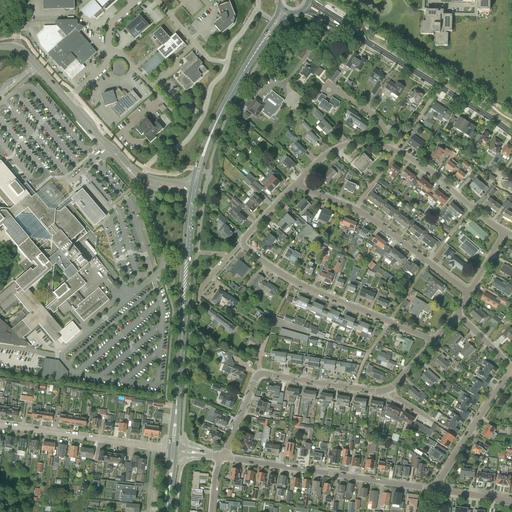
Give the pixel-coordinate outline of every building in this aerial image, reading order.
[(61,0),(62,0),(62,10),(75,9),(74,0),(42,0),(43,1),(61,0)] [(96,0),(98,1),(105,9),(106,10),(117,1),(116,0),(96,0)] [(422,0),(422,10),(427,10),(427,22),(423,22),(422,35),(434,35),(434,33),(436,33),(435,44),(448,45),(448,32),(451,32),(451,15),(463,16),(463,14),(446,13),(446,6),(438,6),(438,9),(427,8),(424,8),(424,0),(422,0)] [(475,14),(463,14),(463,16),(478,16),(478,10),(490,10),(489,0),(463,0),(464,2),(471,2),(471,6),(475,6),(475,10),(475,14)] [(98,1),(95,3),(93,1),(82,11),(87,17),(88,16),(90,19),(93,16),(96,19),(104,13),(102,11),(105,9),(98,1)] [(235,17),(236,16),(230,2),(218,7),(221,15),(220,19),(213,25),(222,34),(234,24),(233,24),(233,23),(234,23),(234,22),(234,21),(235,21),(235,20),(235,19),(235,18),(235,17),(234,17),(235,16),(235,17)] [(126,29),(135,39),(148,26),(140,17),(126,29)] [(42,45),(49,53),(76,32),(78,34),(79,32),(85,27),(78,24),(78,20),(57,21),(57,26),(45,26),(45,30),(38,36),(42,45)] [(155,35),(152,38),(155,41),(158,38),(163,43),(164,45),(158,51),(166,59),(167,58),(182,45),(183,44),(175,35),(170,40),(160,28),(154,34),(155,35)] [(76,32),(49,53),(71,78),(81,70),(78,68),(81,65),(82,66),(97,52),(79,32),(78,34),(76,32)] [(297,56),(301,59),(309,51),(304,47),(297,56)] [(180,70),(183,74),(177,80),(187,91),(193,86),(193,85),(194,84),(194,85),(201,78),(200,77),(201,76),(202,76),(208,71),(203,66),(202,66),(201,65),(202,64),(199,60),(198,59),(192,53),(185,59),(188,62),(180,69),(180,70)] [(357,56),(354,53),(346,67),(349,69),(352,64),(356,67),(355,69),(360,72),(366,61),(361,58),(361,60),(356,57),(357,56)] [(300,74),(307,79),(311,74),(314,76),(315,74),(320,68),(312,62),(309,64),(307,67),(306,66),(300,74)] [(370,77),(378,82),(371,92),(375,95),(379,87),(385,77),(382,75),(382,74),(375,69),(370,77)] [(389,82),(385,88),(391,92),(391,93),(398,97),(404,87),(397,83),(395,85),(389,82)] [(126,96),(119,89),(114,93),(113,91),(103,94),(103,95),(102,97),(106,107),(110,105),(120,117),(141,99),(133,90),(126,96)] [(264,110),(262,112),(270,119),(273,115),(274,116),(282,105),(281,105),(284,101),(272,91),(270,94),(270,93),(269,95),(268,94),(262,102),(263,102),(263,103),(256,98),(247,110),(256,117),(263,109),(264,110)] [(407,98),(410,99),(410,100),(413,103),(412,105),(415,107),(417,105),(418,104),(419,104),(420,103),(420,102),(420,101),(420,100),(423,96),(420,94),(420,93),(418,91),(417,92),(415,91),(413,93),(411,92),(407,98)] [(328,104),(323,100),(325,97),(322,94),(318,100),(321,103),(319,106),(319,107),(318,108),(322,110),(323,109),(328,113),(332,107),(335,109),(337,106),(337,107),(338,106),(337,106),(339,103),(332,98),(328,104)] [(245,106),(247,108),(253,101),(250,99),(245,106)] [(442,119),(446,121),(451,113),(439,106),(438,107),(434,105),(426,117),(427,118),(423,125),(421,123),(420,126),(429,132),(435,122),(430,119),(432,116),(440,121),(442,119)] [(352,123),(364,131),(369,124),(364,121),(352,113),(353,112),(349,109),(346,114),(350,116),(347,120),(348,120),(344,125),(349,128),(352,123)] [(325,117),(318,110),(314,114),(320,121),(325,117)] [(147,140),(151,143),(157,138),(155,136),(156,135),(156,136),(163,129),(157,122),(153,125),(147,118),(142,122),(144,124),(143,125),(142,124),(136,130),(142,136),(144,134),(146,136),(145,137),(147,140)] [(454,127),(462,131),(467,123),(459,118),(454,127)] [(318,126),(327,135),(332,129),(323,120),(318,126)] [(304,122),(301,125),(308,133),(311,129),(304,122)] [(467,123),(462,131),(472,138),(475,134),(472,132),(474,127),(467,123)] [(404,131),(399,127),(393,135),(398,139),(404,131)] [(479,135),(473,144),(479,147),(480,145),(483,141),(486,143),(487,142),(487,143),(489,142),(489,141),(489,140),(488,139),(491,136),(485,132),(482,137),(479,135)] [(298,140),(292,133),(289,136),(290,138),(289,139),(294,144),(296,142),(298,140)] [(318,141),(310,133),(305,138),(313,146),(313,145),(314,147),(317,143),(316,142),(318,141)] [(408,144),(418,151),(424,143),(413,136),(408,144)] [(502,143),(498,141),(499,140),(496,139),(495,142),(493,141),(488,149),(496,154),(500,148),(499,148),(502,143)] [(290,150),(295,155),(297,153),(301,157),(304,154),(303,153),(305,151),(296,142),(294,144),(295,145),(292,148),(290,150)] [(504,149),(500,155),(498,153),(493,162),(496,164),(499,158),(501,159),(503,155),(507,157),(511,148),(511,147),(510,146),(509,147),(507,145),(504,149)] [(437,147),(431,156),(438,162),(443,155),(446,158),(450,152),(445,149),(443,152),(437,147)] [(353,165),(361,174),(373,162),(364,154),(353,165)] [(296,166),(288,159),(283,164),(289,170),(292,167),(294,169),(296,166)] [(445,168),(451,173),(455,167),(452,165),(455,161),(452,159),(449,163),(445,168)] [(65,344),(80,331),(72,322),(62,330),(47,312),(50,309),(52,311),(55,308),(56,309),(75,293),(77,291),(86,284),(77,273),(88,264),(82,257),(84,255),(79,249),(77,251),(72,246),(87,233),(65,207),(72,201),(94,227),(105,217),(82,189),(70,199),(55,212),(54,212),(55,211),(47,210),(46,208),(35,196),(32,199),(29,195),(0,160),(0,196),(9,207),(0,206),(0,227),(2,226),(6,230),(4,232),(31,264),(33,262),(37,267),(32,271),(30,269),(0,294),(0,342),(26,346),(26,343),(30,346),(31,346),(22,339),(39,325),(54,343),(57,341),(60,338),(65,344)] [(267,163),(265,165),(271,172),(274,169),(267,163)] [(399,170),(396,168),(398,166),(394,163),(393,165),(391,164),(388,169),(393,173),(391,176),(394,178),(396,175),(399,170)] [(324,181),(327,184),(331,181),(330,180),(338,171),(338,172),(341,169),(336,164),(333,167),(324,176),(326,178),(324,181)] [(488,171),(493,174),(497,168),(491,165),(488,171)] [(459,171),(455,176),(461,181),(467,174),(464,172),(466,169),(462,166),(460,169),(461,170),(460,171),(459,171)] [(405,170),(401,175),(406,179),(410,174),(405,170)] [(271,172),(265,178),(275,188),(280,183),(272,177),(274,175),(271,172)] [(406,179),(404,181),(409,185),(415,177),(410,174),(406,179)] [(350,176),(347,175),(345,180),(348,181),(344,189),(353,193),(356,186),(350,183),(352,177),(350,176)] [(251,177),(248,180),(252,184),(256,187),(259,185),(251,177)] [(275,188),(265,178),(265,179),(265,178),(260,183),(271,193),(275,188)] [(378,181),(387,188),(389,185),(380,178),(378,181)] [(416,190),(420,193),(427,183),(421,179),(417,184),(415,187),(417,188),(416,190)] [(467,184),(474,191),(481,184),(477,179),(472,184),(470,182),(467,184)] [(424,196),(427,198),(430,194),(428,193),(432,188),(427,183),(420,193),(421,191),(425,194),(425,195),(424,196)] [(252,184),(250,187),(254,191),(253,191),(257,195),(260,192),(256,188),(256,187),(252,184)] [(481,184),(474,191),(481,198),(483,195),(481,193),(486,188),(481,184)] [(485,193),(488,195),(493,189),(495,187),(492,185),(485,193)] [(367,200),(372,204),(377,197),(376,196),(377,194),(377,192),(375,191),(377,189),(374,187),(368,194),(370,196),(367,200)] [(493,189),(488,195),(491,198),(496,192),(493,189)] [(432,200),(435,204),(442,195),(436,191),(432,196),(430,194),(427,198),(431,201),(432,200)] [(252,199),(250,200),(258,207),(262,202),(255,195),(255,196),(253,194),(250,197),(252,199)] [(442,195),(435,204),(436,204),(438,201),(441,203),(439,206),(442,208),(444,205),(448,200),(442,195)] [(231,200),(238,206),(240,203),(234,197),(231,200)] [(380,205),(381,206),(386,200),(383,198),(381,200),(377,197),(372,204),(377,208),(380,205)] [(485,204),(491,208),(495,203),(490,198),(485,204)] [(92,201),(101,210),(102,212),(104,210),(94,199),(92,201)] [(304,199),(296,208),(303,214),(300,217),(306,223),(309,220),(309,221),(311,218),(312,217),(306,211),(311,206),(304,199)] [(258,207),(250,200),(245,206),(253,212),(258,207)] [(381,210),(386,214),(391,208),(388,205),(389,203),(386,200),(381,206),(383,207),(381,210)] [(495,203),(491,208),(496,213),(501,208),(495,203)] [(438,216),(433,222),(434,222),(437,218),(439,219),(441,218),(442,220),(440,222),(441,223),(440,224),(441,225),(442,223),(457,208),(452,204),(448,208),(446,206),(438,216)] [(393,215),(395,216),(399,211),(395,208),(394,208),(393,209),(391,208),(386,214),(391,218),(393,215)] [(462,212),(457,208),(442,223),(443,224),(446,221),(448,223),(451,220),(450,220),(454,215),(457,218),(462,212)] [(331,213),(322,209),(320,216),(316,214),(313,219),(312,222),(317,224),(318,220),(327,224),(331,213)] [(235,210),(232,213),(237,217),(235,219),(241,225),(246,220),(240,214),(235,210)] [(394,221),(399,225),(406,216),(399,211),(395,216),(396,218),(394,221)] [(503,218),(509,221),(511,216),(511,214),(507,211),(503,218)] [(293,220),(287,215),(282,220),(286,224),(287,223),(290,227),(295,222),(296,221),(302,227),(305,223),(299,217),(297,219),(296,218),(293,220)] [(220,235),(221,234),(221,236),(224,236),(227,239),(228,238),(229,237),(230,238),(233,234),(228,230),(229,229),(225,225),(228,221),(222,216),(217,221),(223,227),(218,232),(220,235)] [(407,226),(408,227),(413,221),(410,218),(408,221),(404,218),(406,216),(399,225),(404,229),(407,226)] [(343,233),(345,234),(348,228),(351,221),(344,219),(344,221),(341,220),(339,225),(344,227),(343,229),(344,230),(343,233)] [(289,228),(290,227),(287,223),(286,224),(282,220),(277,225),(284,232),(284,231),(288,227),(289,228)] [(467,229),(475,237),(481,242),(482,241),(487,236),(473,223),(470,220),(464,226),(467,229)] [(348,228),(345,234),(346,234),(344,238),(348,240),(350,235),(349,235),(351,229),(354,231),(357,224),(351,221),(348,228)] [(413,221),(408,227),(410,228),(408,231),(413,235),(418,228),(415,226),(417,224),(414,222),(413,221)] [(440,227),(449,233),(451,230),(442,224),(440,227)] [(359,229),(349,247),(351,248),(353,244),(354,245),(358,240),(359,240),(362,242),(365,238),(367,235),(368,236),(371,232),(366,229),(366,230),(363,228),(361,231),(359,229)] [(420,236),(422,237),(426,231),(423,229),(421,231),(418,228),(413,235),(418,239),(420,236)] [(421,241),(426,245),(431,239),(428,237),(430,234),(426,231),(422,237),(423,238),(421,241)] [(270,235),(264,240),(273,248),(273,247),(271,245),(275,240),(270,235)] [(464,235),(461,239),(465,242),(460,247),(472,257),(476,253),(477,252),(478,252),(474,248),(476,245),(464,235)] [(370,249),(373,251),(381,240),(376,236),(372,242),(371,241),(369,244),(372,247),(370,249)] [(433,237),(431,239),(426,245),(431,249),(435,245),(438,247),(441,243),(433,237)] [(273,248),(264,240),(259,246),(265,252),(267,250),(270,251),(273,248)] [(381,240),(373,251),(376,253),(378,251),(381,253),(383,250),(382,250),(386,244),(381,240)] [(323,244),(328,247),(332,249),(335,250),(337,252),(339,248),(325,241),(323,244)] [(390,265),(399,254),(393,249),(392,250),(389,248),(383,256),(392,263),(390,265)] [(449,261),(450,262),(448,265),(452,268),(454,266),(463,272),(467,266),(454,256),(455,254),(449,248),(443,256),(446,258),(449,255),(452,257),(449,261)] [(284,257),(289,260),(294,253),(289,249),(284,257)] [(326,252),(321,265),(324,266),(326,261),(327,261),(329,256),(330,254),(326,252)] [(298,255),(294,253),(289,260),(291,262),(290,264),(291,263),(295,266),(298,262),(299,262),(296,260),(298,257),(301,259),(302,256),(299,254),(298,255)] [(399,254),(390,265),(392,266),(394,263),(395,263),(397,261),(400,264),(404,258),(399,254)] [(338,263),(335,271),(338,273),(343,259),(344,256),(342,255),(339,263),(338,263)] [(343,259),(338,273),(341,274),(346,260),(343,259)] [(312,267),(314,262),(311,260),(308,265),(305,272),(311,275),(314,269),(312,268),(312,267)] [(249,269),(243,264),(239,261),(230,273),(235,276),(238,271),(244,275),(249,269)] [(376,265),(372,269),(382,276),(383,274),(378,269),(381,265),(378,262),(376,265)] [(407,262),(402,269),(404,271),(405,270),(407,271),(407,272),(412,276),(418,269),(412,264),(411,266),(409,265),(410,264),(407,262)] [(500,271),(511,277),(511,275),(511,269),(508,267),(504,265),(500,271)] [(320,273),(317,280),(323,282),(329,269),(329,268),(327,267),(327,268),(326,268),(323,274),(320,273)] [(329,269),(323,282),(330,285),(332,278),(335,279),(336,276),(333,274),(330,273),(331,270),(329,269)] [(420,278),(426,282),(430,276),(425,272),(420,278)] [(259,287),(263,289),(267,284),(262,282),(264,279),(258,275),(251,286),(257,290),(259,287)] [(343,276),(340,275),(335,286),(342,289),(345,282),(341,281),(343,276)] [(426,291),(423,295),(430,300),(438,289),(442,293),(446,288),(432,278),(429,282),(431,284),(426,291)] [(347,291),(354,293),(356,287),(358,287),(360,282),(352,279),(352,280),(347,291)] [(506,286),(495,280),(492,286),(509,296),(511,290),(511,287),(511,285),(508,284),(506,286)] [(263,289),(263,290),(273,297),(278,290),(267,283),(267,284),(263,289)] [(247,289),(243,286),(238,292),(242,295),(247,289)] [(358,296),(365,299),(368,292),(365,291),(366,287),(363,286),(362,289),(361,289),(358,296)] [(77,306),(78,307),(74,311),(83,322),(109,300),(98,288),(84,299),(77,291),(75,293),(82,302),(77,306)] [(368,292),(365,299),(372,302),(375,295),(374,294),(375,291),(373,290),(371,293),(368,292)] [(218,292),(212,301),(217,304),(222,297),(228,301),(226,305),(231,308),(234,305),(236,306),(238,302),(232,298),(234,294),(229,291),(227,295),(224,293),(222,292),(221,294),(218,292)] [(376,304),(383,306),(382,307),(386,309),(386,308),(388,303),(381,300),(383,297),(386,298),(387,295),(381,292),(380,295),(380,296),(379,298),(378,299),(376,304)] [(492,305),(496,308),(499,302),(485,293),(481,299),(484,301),(488,303),(488,302),(492,305)] [(296,305),(301,307),(304,299),(303,298),(303,297),(298,295),(297,299),(298,299),(297,300),(294,299),(292,303),(296,305)] [(301,307),(308,310),(310,306),(308,305),(309,301),(304,299),(301,307)] [(411,313),(417,317),(421,310),(427,313),(431,308),(415,299),(412,304),(415,306),(411,313)] [(58,308),(64,315),(73,308),(75,310),(67,300),(58,308)] [(308,310),(315,313),(319,305),(314,303),(312,307),(310,306),(308,310)] [(319,305),(315,313),(323,317),(325,312),(324,311),(326,306),(321,304),(320,305),(319,305)] [(470,314),(479,323),(483,319),(484,320),(487,317),(479,310),(478,311),(475,309),(470,314)] [(218,322),(223,326),(222,328),(231,334),(236,327),(231,324),(230,325),(222,318),(218,315),(217,315),(210,310),(208,313),(214,318),(215,318),(209,326),(213,329),(214,328),(215,328),(216,326),(215,326),(218,322)] [(325,312),(323,317),(332,320),(335,312),(330,310),(328,313),(325,312)] [(332,320),(339,323),(341,319),(339,318),(340,314),(335,312),(332,320)] [(260,314),(258,317),(259,317),(257,320),(263,324),(265,322),(263,320),(265,318),(260,314)] [(339,323),(346,326),(350,318),(345,316),(343,319),(341,319),(339,323)] [(494,316),(490,321),(496,325),(500,320),(494,316)] [(346,326),(354,329),(356,325),(353,324),(355,320),(350,318),(346,326)] [(354,329),(361,333),(365,324),(359,322),(358,326),(356,325),(354,329)] [(365,324),(361,333),(366,335),(366,334),(370,336),(372,331),(368,330),(370,326),(365,324)] [(507,337),(511,342),(511,329),(510,328),(502,335),(506,339),(507,337)] [(448,354),(451,357),(460,347),(457,345),(463,338),(458,333),(449,343),(454,348),(453,348),(448,354)] [(396,340),(403,343),(402,345),(399,344),(398,348),(408,352),(413,342),(405,339),(401,338),(402,336),(398,334),(396,340)] [(247,343),(256,350),(261,343),(251,336),(247,343)] [(460,347),(451,357),(454,359),(458,354),(459,353),(465,358),(473,349),(468,343),(462,350),(460,347)] [(274,361),(280,362),(281,353),(276,352),(272,352),(271,356),(275,357),(274,361)] [(380,365),(381,362),(394,368),(395,364),(389,361),(391,357),(390,357),(391,354),(387,352),(385,355),(380,352),(375,363),(380,365)] [(286,359),(288,359),(289,354),(281,353),(280,362),(281,362),(281,363),(281,364),(284,364),(285,364),(285,363),(286,359)] [(290,364),(295,365),(297,356),(289,354),(288,359),(290,360),(290,364)] [(448,359),(446,362),(443,360),(446,357),(442,354),(435,362),(445,371),(450,365),(449,365),(451,362),(448,359)] [(301,361),(305,362),(306,357),(297,356),(295,365),(301,366),(301,361)] [(307,367),(313,368),(314,358),(306,357),(305,362),(308,363),(307,367)] [(323,369),(329,370),(330,361),(331,358),(325,357),(325,358),(323,358),(322,360),(321,365),(324,365),(323,369)] [(225,371),(225,372),(230,375),(231,373),(236,376),(235,380),(243,384),(247,375),(243,373),(244,370),(234,365),(235,364),(233,363),(231,358),(227,360),(225,365),(223,366),(222,368),(223,370),(225,371)] [(319,364),(321,365),(322,360),(314,358),(313,368),(315,368),(315,369),(318,368),(319,364)] [(68,372),(59,361),(45,359),(41,380),(67,383),(68,372)] [(346,363),(344,373),(347,373),(347,374),(350,374),(350,372),(354,373),(355,371),(357,371),(359,366),(352,365),(352,361),(347,360),(346,363)] [(335,367),(337,367),(338,362),(330,361),(329,370),(334,371),(335,367)] [(485,366),(483,369),(490,373),(492,370),(496,372),(498,369),(485,361),(482,365),(485,366)] [(339,372),(344,373),(346,363),(338,362),(337,367),(339,368),(339,372)] [(373,368),(368,366),(366,372),(370,374),(369,376),(374,379),(374,377),(380,380),(380,378),(382,379),(385,374),(372,369),(373,368)] [(483,377),(481,379),(489,384),(492,379),(488,376),(490,373),(483,369),(481,371),(479,370),(477,373),(483,377)] [(421,378),(431,386),(436,381),(436,382),(439,379),(428,370),(426,372),(421,378)] [(474,383),(472,386),(479,390),(481,387),(485,389),(489,384),(481,379),(480,382),(474,378),(471,382),(474,383)] [(444,383),(442,386),(448,391),(452,386),(447,381),(444,384),(444,383)] [(275,393),(274,396),(278,397),(280,387),(274,386),(274,387),(267,386),(267,391),(273,392),(273,393),(275,393)] [(472,394),(470,397),(478,401),(481,396),(477,393),(479,390),(472,386),(470,388),(468,387),(466,390),(472,394)] [(421,391),(418,394),(412,388),(407,394),(417,402),(420,404),(421,403),(427,397),(426,396),(428,394),(425,392),(423,393),(421,391)] [(310,391),(308,408),(310,408),(310,406),(311,402),(312,402),(312,399),(315,399),(316,392),(310,391)] [(236,398),(221,392),(219,398),(223,399),(221,404),(232,409),(232,407),(233,407),(234,405),(234,404),(236,398)] [(463,400),(461,403),(468,407),(470,404),(474,407),(478,401),(470,397),(464,393),(463,395),(460,399),(463,400)] [(333,395),(327,394),(325,408),(327,408),(328,405),(329,401),(332,402),(333,395)] [(344,397),(341,413),(344,413),(345,407),(348,407),(350,398),(344,397)] [(361,399),(358,415),(361,416),(361,413),(365,412),(366,407),(367,400),(361,399)] [(193,405),(203,409),(205,404),(194,400),(193,405)] [(259,401),(257,407),(265,410),(272,411),(273,409),(269,408),(269,407),(266,406),(267,403),(259,401)] [(430,410),(433,412),(439,403),(436,401),(430,410)] [(461,411),(459,414),(467,418),(470,413),(466,410),(468,407),(461,403),(460,405),(457,404),(455,408),(461,411)] [(390,418),(391,416),(395,407),(390,405),(386,411),(389,412),(388,414),(384,413),(384,417),(383,421),(386,421),(386,418),(387,418),(387,417),(390,418)] [(91,407),(90,415),(93,415),(92,419),(92,423),(92,424),(92,428),(98,429),(100,420),(96,420),(97,416),(96,416),(96,413),(90,412),(91,407)] [(265,410),(257,407),(255,413),(264,416),(265,412),(271,414),(272,411),(265,410)] [(390,418),(397,421),(399,417),(397,417),(401,410),(395,407),(391,416),(390,418)] [(216,410),(213,417),(210,423),(215,425),(216,423),(226,427),(226,426),(229,420),(229,419),(221,416),(223,413),(216,410)] [(435,411),(432,417),(435,419),(436,421),(437,421),(441,414),(438,412),(435,411)] [(403,420),(405,422),(409,416),(404,412),(400,418),(399,417),(397,421),(401,423),(403,420)] [(452,417),(450,420),(457,424),(459,421),(463,424),(467,418),(459,414),(458,416),(452,412),(450,416),(452,417)] [(104,422),(104,424),(103,429),(104,429),(104,430),(107,431),(107,430),(111,431),(113,414),(110,413),(110,416),(108,416),(107,422),(104,422)] [(124,414),(118,413),(118,417),(120,417),(119,424),(118,428),(119,428),(118,432),(125,433),(126,425),(123,424),(124,414)] [(409,416),(405,422),(408,423),(405,429),(408,430),(410,425),(414,419),(409,416)] [(265,453),(272,454),(273,445),(273,443),(269,442),(269,439),(268,439),(270,428),(267,428),(268,420),(265,419),(264,424),(262,435),(263,435),(262,438),(261,447),(265,448),(265,453)] [(457,424),(450,420),(449,422),(446,421),(444,425),(457,433),(459,430),(455,427),(457,424)] [(133,435),(133,434),(137,435),(139,422),(133,421),(132,427),(131,427),(130,434),(131,434),(133,435)] [(300,424),(294,424),(290,423),(289,425),(290,425),(288,432),(291,433),(292,429),(294,429),(294,428),(299,429),(300,424)] [(488,425),(485,430),(495,437),(497,434),(494,432),(494,433),(493,433),(495,429),(488,425)] [(495,437),(485,430),(482,435),(488,440),(490,436),(491,437),(491,438),(493,440),(495,437)] [(213,442),(217,444),(218,441),(219,442),(222,435),(211,431),(208,437),(214,440),(213,442)] [(445,435),(443,439),(451,443),(452,443),(453,441),(454,438),(447,433),(444,431),(442,433),(445,435)] [(245,433),(238,448),(247,451),(248,449),(253,452),(256,443),(251,441),(252,438),(252,436),(245,433)] [(5,445),(4,448),(12,449),(14,438),(6,437),(5,445)] [(27,440),(19,439),(17,451),(25,452),(27,440)] [(434,441),(430,439),(427,443),(435,447),(434,448),(429,456),(440,463),(445,455),(447,451),(437,444),(433,442),(434,441)] [(451,443),(443,439),(441,442),(438,440),(437,442),(440,444),(447,449),(449,446),(450,446),(451,445),(450,444),(451,443)] [(32,441),(31,446),(30,446),(29,454),(33,454),(33,455),(36,456),(39,442),(38,442),(37,441),(36,441),(35,441),(32,441)] [(285,456),(292,457),(294,444),(287,443),(286,448),(285,456)] [(311,444),(304,443),(303,449),(301,449),(300,456),(306,457),(307,449),(310,450),(311,444)] [(327,447),(328,444),(322,443),(321,450),(314,449),(314,450),(312,450),(311,457),(313,457),(313,460),(321,462),(322,455),(326,455),(327,447)] [(52,467),(52,468),(57,468),(58,457),(64,458),(66,446),(58,445),(56,457),(54,457),(54,459),(52,467)] [(273,445),(272,454),(278,455),(280,446),(273,445)] [(474,455),(476,453),(479,455),(481,452),(484,454),(486,451),(479,447),(479,448),(475,445),(470,453),(474,455)] [(69,461),(75,462),(76,456),(77,448),(70,447),(69,455),(68,458),(66,457),(64,468),(68,468),(69,461)] [(86,449),(85,457),(92,458),(93,450),(86,449)] [(347,467),(348,466),(349,466),(350,458),(347,457),(348,450),(343,449),(342,457),(344,457),(343,465),(345,465),(345,466),(347,467)] [(340,451),(332,450),(332,454),(329,453),(328,458),(331,459),(330,463),(338,464),(340,451)] [(107,469),(109,469),(111,454),(106,453),(106,452),(105,452),(103,461),(108,462),(107,469)] [(111,454),(109,469),(112,469),(113,463),(117,464),(118,455),(111,454)] [(118,455),(117,464),(121,464),(120,468),(123,469),(124,465),(125,455),(119,454),(118,455)] [(416,455),(415,464),(414,468),(418,469),(416,477),(423,478),(425,465),(420,464),(420,460),(416,460),(416,455)] [(386,463),(384,471),(389,472),(389,470),(391,471),(392,469),(394,470),(396,456),(393,456),(392,461),(386,460),(386,463)] [(138,457),(137,468),(137,470),(143,471),(145,460),(138,459),(139,457),(138,457)] [(365,468),(370,469),(370,470),(373,470),(373,469),(374,469),(375,461),(373,461),(373,457),(369,457),(368,460),(367,460),(365,468)] [(384,471),(386,463),(386,460),(386,463),(379,462),(378,469),(380,469),(380,470),(381,472),(383,472),(384,471)] [(400,467),(398,467),(396,466),(396,470),(395,473),(397,473),(397,476),(398,477),(399,477),(400,476),(401,476),(402,467),(404,460),(401,460),(400,467)] [(402,477),(403,477),(404,478),(405,478),(406,477),(407,475),(409,475),(409,472),(410,465),(408,464),(407,464),(407,462),(407,461),(404,461),(403,467),(402,477)] [(459,479),(464,479),(464,476),(474,478),(475,469),(471,468),(471,470),(461,469),(459,479)] [(240,470),(236,469),(234,486),(241,487),(242,480),(239,479),(240,470)] [(484,469),(483,474),(477,473),(476,478),(479,479),(479,481),(479,482),(482,483),(482,482),(485,482),(487,469),(484,469)] [(495,482),(496,471),(487,469),(485,482),(487,483),(488,484),(490,484),(491,483),(491,482),(495,482)] [(247,476),(246,475),(245,480),(245,484),(249,485),(249,480),(253,481),(254,472),(247,471),(247,476)] [(498,475),(496,484),(497,484),(497,485),(499,485),(500,485),(503,485),(505,471),(502,471),(501,476),(498,475)] [(194,472),(192,485),(199,486),(200,481),(208,481),(209,474),(198,473),(199,473),(194,472)] [(257,482),(256,486),(260,487),(260,482),(263,483),(265,474),(259,473),(257,482)] [(276,476),(272,475),(272,476),(270,476),(269,480),(268,480),(267,487),(270,488),(271,484),(274,485),(276,476)] [(299,479),(292,478),(291,487),(290,490),(294,491),(294,487),(297,488),(299,479)] [(306,491),(305,496),(304,496),(303,506),(307,507),(310,488),(309,488),(310,481),(303,480),(302,488),(305,489),(304,491),(306,491)] [(313,482),(311,491),(314,492),(314,496),(316,496),(315,499),(320,500),(320,497),(321,494),(318,493),(320,483),(313,482)] [(345,499),(350,500),(351,493),(353,493),(354,485),(347,484),(345,499)] [(121,490),(120,501),(132,502),(132,500),(135,500),(136,491),(131,491),(131,486),(117,485),(116,489),(121,490)] [(192,491),(191,505),(195,505),(195,503),(199,503),(199,500),(203,500),(203,496),(203,494),(196,493),(196,492),(192,491)] [(371,491),(369,501),(372,502),(371,509),(375,510),(376,503),(378,492),(371,491)] [(393,493),(392,505),(399,506),(399,508),(403,509),(404,503),(401,502),(402,494),(398,493),(398,492),(395,492),(395,493),(393,493)] [(381,505),(388,506),(390,494),(383,493),(381,505)] [(407,500),(406,504),(407,504),(407,508),(410,508),(409,511),(408,511),(414,511),(415,509),(416,509),(416,505),(416,502),(417,502),(418,497),(413,496),(412,501),(407,500)] [(354,503),(352,511),(353,511),(354,510),(358,510),(359,507),(360,508),(361,500),(355,499),(355,503),(354,503)] [(220,509),(220,510),(224,511),(227,511),(228,510),(231,510),(231,507),(240,508),(240,503),(227,501),(227,505),(225,504),(220,504),(220,509)]
